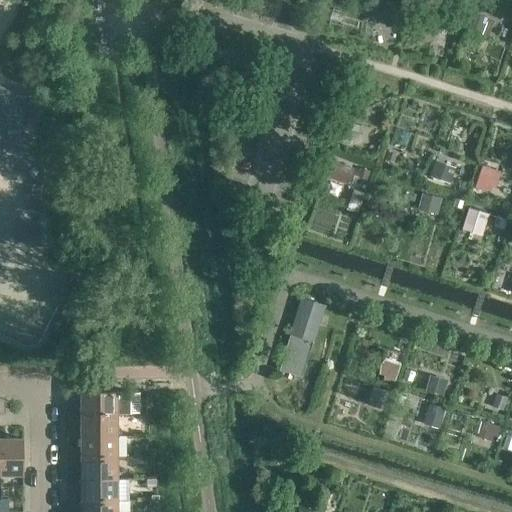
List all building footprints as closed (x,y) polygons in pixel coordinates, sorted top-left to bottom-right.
[(393,12),(372,10),(371,24),(392,25),(393,12)] [(426,16),(407,14),(406,26),(425,28),(426,16)] [(494,19),(470,20),(470,33),(494,32),(494,19)] [(353,150),(357,134),(339,129),(335,144),(353,150)] [(432,158),(426,174),(441,179),(447,164),(432,158)] [(352,170),(330,164),(327,176),(348,182),(352,170)] [(499,177),(480,167),(473,180),(492,190),(499,177)] [(467,208),(459,222),(473,229),(480,216),(467,208)] [(301,298),(290,333),(312,339),(314,340),(325,306),(301,298)] [(255,319),(230,310),(234,340),(246,344),(255,319)] [(290,333),(279,368),(301,375),(312,339),(290,333)] [(378,356),(373,368),(391,375),(396,363),(378,356)] [(449,378),(424,367),(418,381),(443,392),(449,378)] [(343,377),(341,394),(363,396),(364,378),(343,377)] [(471,383),(466,398),(487,405),(492,390),(471,383)] [(386,395),(366,390),(363,402),(383,407),(386,395)] [(68,405),(67,405),(67,414),(117,414),(129,414),(129,392),(81,392),(81,410),(68,405)] [(438,404),(417,400),(415,413),(435,417),(438,404)] [(117,414),(67,414),(67,423),(68,423),(81,419),(81,436),(117,436),(117,414)] [(497,429),(475,424),(472,436),(495,441),(497,429)] [(68,448),(67,448),(67,458),(117,458),(117,436),(81,436),(81,452),(68,448)] [(23,439),(1,439),(1,475),(23,475),(23,439)] [(117,458),(67,458),(67,466),(68,466),(81,462),(81,479),(117,479),(117,458)] [(68,491),(67,491),(67,501),(81,501),(117,501),(129,501),(129,479),(117,479),(81,479),(81,495),(68,491)] [(1,500),(1,511),(9,511),(9,500),(1,500)] [(81,501),(67,501),(67,509),(68,509),(81,505),(81,511),(128,511),(129,501),(117,501),(81,501)] [(149,501),(149,511),(159,511),(158,501),(149,501)]
